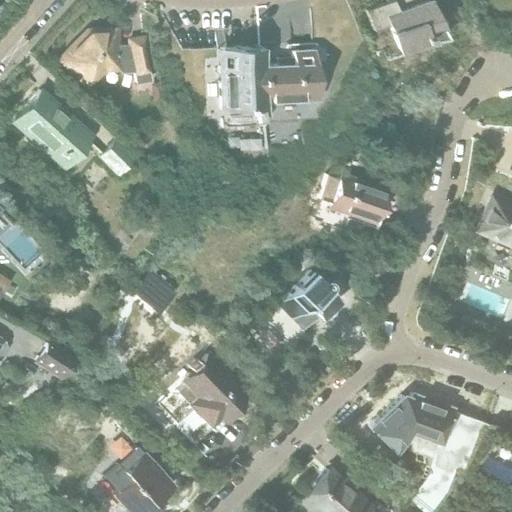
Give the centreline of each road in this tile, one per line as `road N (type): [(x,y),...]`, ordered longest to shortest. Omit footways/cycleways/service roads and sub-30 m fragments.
road 1 (residential): [(391,344),(395,308),(447,170),(448,119),(468,89),(486,79)]
road 2 (residential): [(391,344),(365,359),(218,511)]
road 3 (residential): [(511,386),(391,344)]
